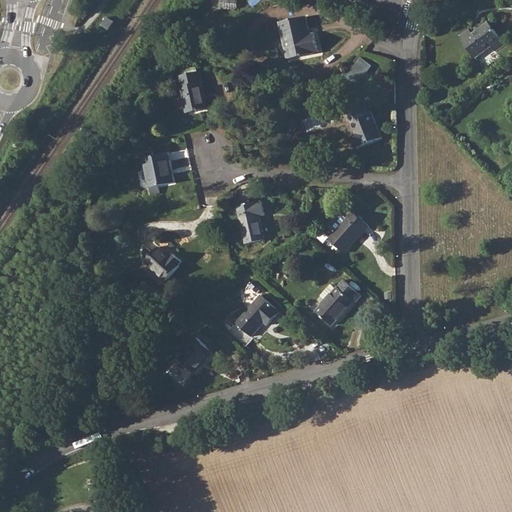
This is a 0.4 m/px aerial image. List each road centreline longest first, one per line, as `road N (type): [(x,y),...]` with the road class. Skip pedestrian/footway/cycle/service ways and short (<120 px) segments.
road 1 (residential): [(412,348),(100,434),(47,457),(0,506)]
road 2 (residential): [(406,183),(229,174),(219,163)]
road 3 (residential): [(406,183),(414,26),(428,0)]
road 4 (residential): [(412,348),(406,183)]
